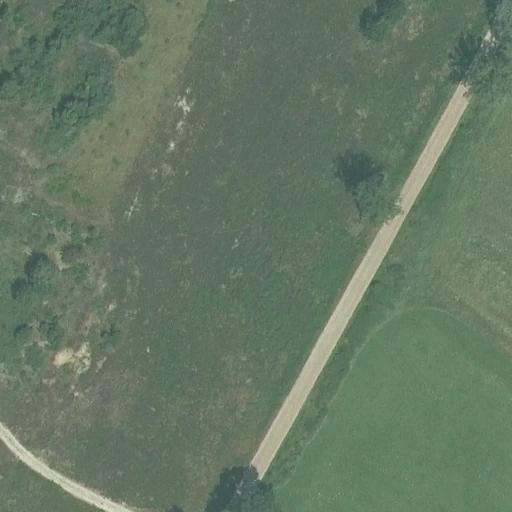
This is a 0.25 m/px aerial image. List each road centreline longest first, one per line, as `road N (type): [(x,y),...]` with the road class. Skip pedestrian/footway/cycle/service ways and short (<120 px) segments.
road 1 (track): [(511,7),(234,511)]
road 2 (track): [(119,511),(35,465),(0,428)]
